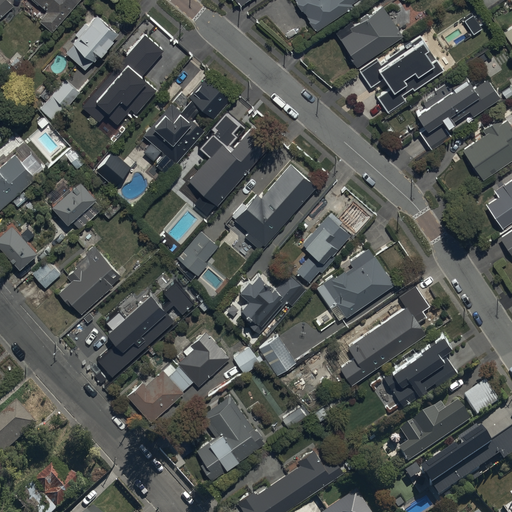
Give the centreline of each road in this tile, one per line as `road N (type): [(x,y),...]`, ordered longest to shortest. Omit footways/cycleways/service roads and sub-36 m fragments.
road 1 (residential): [(182,0),(410,201),(511,347)]
road 2 (residential): [(183,511),(0,306)]
